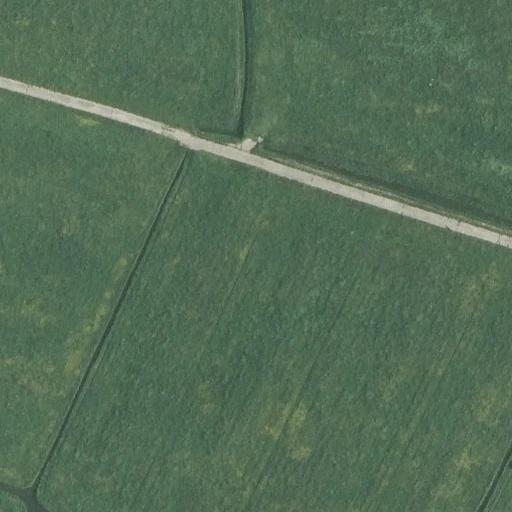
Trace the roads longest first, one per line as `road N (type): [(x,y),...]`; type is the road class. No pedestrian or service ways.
road 1 (track): [(511,246),(237,157),(253,142)]
road 2 (track): [(237,157),(0,87)]
